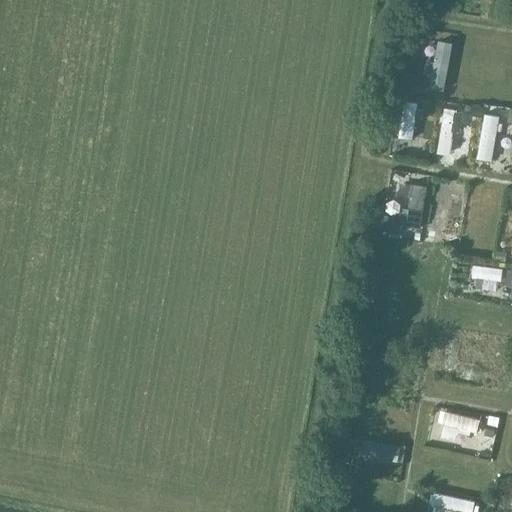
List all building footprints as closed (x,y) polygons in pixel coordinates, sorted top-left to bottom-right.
[(444,90),(453,41),(438,39),(434,61),(426,59),(424,72),(432,73),(429,87),(444,90)] [(490,43),(482,95),(506,99),(508,88),(495,86),(500,59),(506,60),(508,46),(490,43)] [(466,86),(479,89),(486,53),(473,50),(466,86)] [(417,86),(419,74),(407,72),(404,84),(417,86)] [(418,102),(403,99),(397,137),(412,139),(415,119),(422,120),(424,110),(417,109),(418,102)] [(482,105),(473,103),(471,115),(480,116),(482,105)] [(457,109),(444,107),(437,152),(449,154),(453,130),(460,131),(463,112),(456,111),(457,109)] [(491,160),(500,115),(484,112),(476,158),(491,160)] [(511,133),(497,131),(495,146),(510,148),(511,133)] [(401,141),(400,154),(414,156),(415,143),(401,141)] [(420,229),(428,185),(414,183),(409,208),(403,207),(402,212),(399,211),(397,224),(406,225),(406,226),(420,229)] [(464,198),(449,195),(441,236),(448,238),(447,242),(453,243),(454,239),(456,239),(464,198)] [(397,197),(383,197),(382,210),(397,211),(397,197)] [(485,203),(474,240),(488,244),(499,208),(485,203)] [(394,231),(396,217),(384,214),(382,229),(394,231)] [(434,239),(437,228),(424,226),(422,237),(434,239)] [(429,269),(430,252),(394,250),(393,267),(429,269)] [(505,261),(506,251),(496,250),(495,260),(505,261)] [(502,267),(474,264),(472,277),(490,279),(490,287),(495,287),(495,280),(501,281),(502,267)] [(387,290),(386,299),(377,298),(375,314),(399,317),(400,306),(424,309),(425,294),(387,290)] [(420,333),(379,329),(378,341),(419,345),(420,333)] [(497,347),(459,340),(455,361),(477,365),(476,368),(493,371),(495,360),(505,362),(507,350),(497,348),(497,347)] [(418,355),(419,346),(405,345),(404,353),(418,355)] [(412,389),(415,373),(370,364),(367,380),(412,389)] [(457,368),(456,381),(473,383),(474,370),(457,368)] [(477,433),(480,419),(445,411),(445,412),(440,410),(438,421),(442,422),(441,424),(443,424),(440,437),(457,441),(459,432),(470,435),(471,431),(477,433)] [(497,426),(499,417),(488,415),(486,424),(497,426)] [(493,437),(495,429),(485,427),(483,435),(493,437)] [(403,462),(405,445),(369,439),(366,456),(403,462)] [(431,465),(436,446),(422,443),(418,462),(431,465)] [(447,466),(478,469),(479,457),(448,454),(447,466)] [(360,475),(358,485),(392,490),(393,480),(360,475)] [(474,500),(434,491),(431,505),(433,505),(432,510),(441,511),(477,511),(479,505),(474,504),(474,500)]
